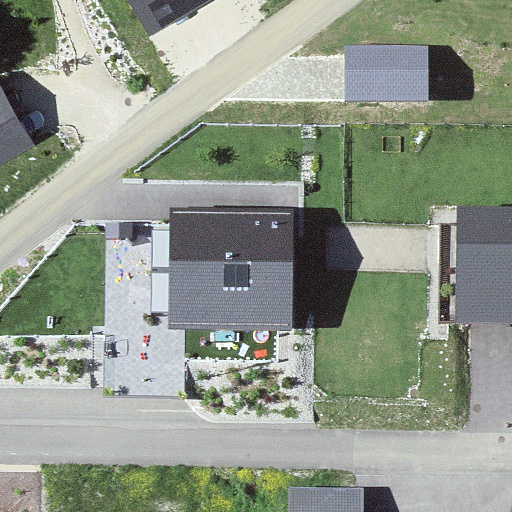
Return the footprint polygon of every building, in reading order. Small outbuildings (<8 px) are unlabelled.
[(428,46),(345,44),(343,99),(427,100),(428,46)] [(0,94),(0,152),(25,138),(0,94)] [(290,331),(291,211),(172,210),(171,236),(151,235),(150,315),(169,315),(169,330),(290,331)] [(511,226),(468,226),(467,298),(511,298),(511,226)] [(355,511),(356,499),(294,499),(294,511),(355,511)]
